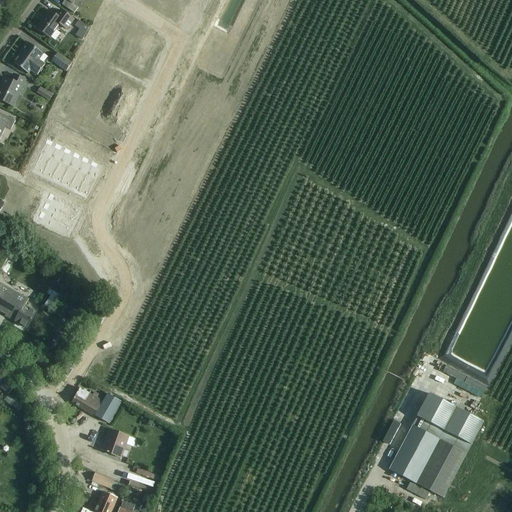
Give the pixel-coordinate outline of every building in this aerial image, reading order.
[(74,14),(78,8),(73,4),(75,0),(65,0),(62,5),(74,14)] [(50,11),(37,28),(50,38),(60,25),(67,30),(74,20),(62,12),(58,17),(50,11)] [(80,30),(84,25),(79,22),(75,27),(80,30)] [(21,51),(23,52),(14,64),(29,74),(31,71),(37,76),(45,65),(39,60),(43,54),(27,42),(21,51)] [(72,64),(57,54),(52,61),(66,72),(72,64)] [(11,81),(5,77),(0,86),(0,100),(13,107),(26,81),(14,75),(11,81)] [(50,100),(53,95),(45,90),(42,95),(50,100)] [(0,138),(6,127),(11,130),(16,121),(0,113),(0,138)] [(43,154),(35,171),(41,174),(50,157),(43,154)] [(52,158),(44,175),(50,178),(59,161),(52,158)] [(61,163),(53,180),(59,183),(67,166),(61,163)] [(70,167),(62,184),(68,187),(76,170),(70,167)] [(79,171),(71,188),(77,191),(85,174),(79,171)] [(88,176),(80,193),(86,196),(94,179),(88,176)] [(62,202),(59,209),(76,217),(79,211),(62,202)] [(58,211),(54,218),(71,226),(75,220),(58,211)] [(53,220),(50,227),(67,235),(70,229),(53,220)] [(0,283),(0,313),(15,322),(27,329),(37,312),(25,306),(28,300),(0,283)] [(10,386),(1,378),(0,379),(0,383),(7,389),(10,386)] [(81,389),(72,404),(109,425),(122,403),(108,395),(104,403),(81,389)] [(413,426),(439,440),(467,454),(484,422),(430,394),(413,426)] [(416,484),(439,440),(413,426),(390,470),(416,484)] [(110,430),(103,452),(121,458),(129,437),(110,430)] [(443,499),(467,454),(439,440),(416,484),(443,499)] [(133,469),(142,472),(144,467),(135,464),(133,469)] [(131,469),(129,475),(155,485),(157,479),(131,469)] [(127,486),(96,473),(91,485),(99,489),(101,485),(123,495),(127,486)] [(103,492),(94,511),(112,511),(118,498),(103,492)] [(143,499),(142,501),(150,504),(153,498),(144,494),(143,499)] [(121,509),(119,511),(133,511),(135,506),(123,502),(121,509)]
